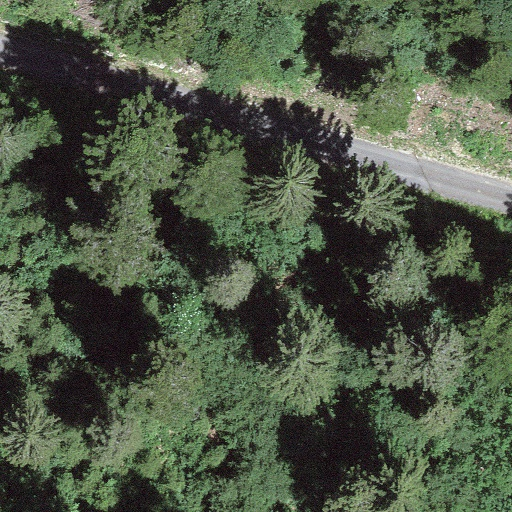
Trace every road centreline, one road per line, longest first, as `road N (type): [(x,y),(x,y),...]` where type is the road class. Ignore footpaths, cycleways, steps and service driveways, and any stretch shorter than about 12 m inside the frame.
road 1 (track): [(0,39),(343,179)]
road 2 (track): [(511,204),(343,179)]
